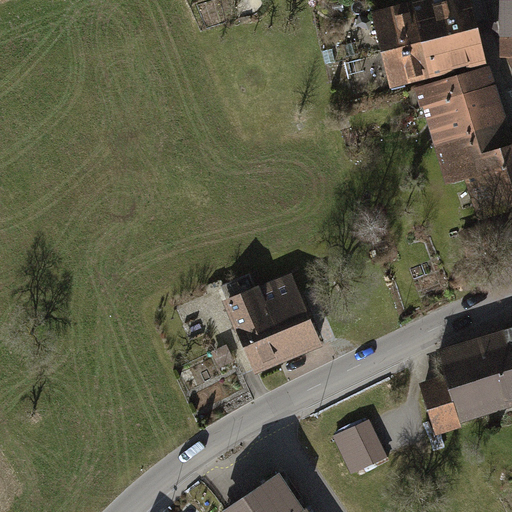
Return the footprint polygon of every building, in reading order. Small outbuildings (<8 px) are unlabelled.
[(485,61),(468,0),(435,0),(373,17),(391,86),(485,61)] [(511,150),(487,70),(420,90),(448,179),(468,172),(481,214),(511,204),(511,150)] [(292,274),(226,303),(259,375),(324,346),(292,274)] [(436,433),(511,409),(511,360),(504,334),(437,354),(443,375),(421,382),(436,433)] [(388,460),(371,420),(336,436),(353,475),(388,460)] [(307,511),(281,474),(225,511),(311,511),(310,509),(307,511)]
